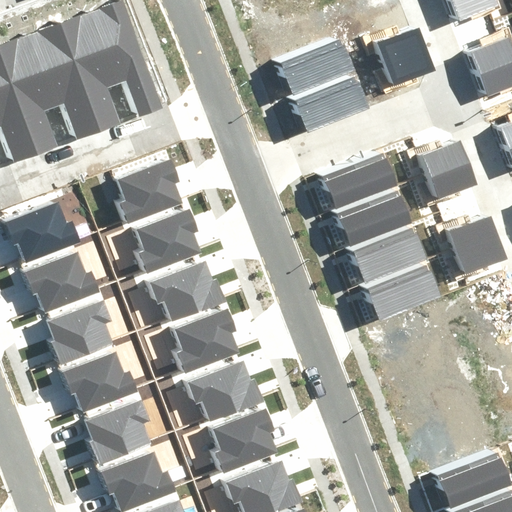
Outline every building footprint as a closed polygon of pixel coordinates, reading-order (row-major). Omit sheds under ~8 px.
[(140,113),(163,105),(124,0),(114,0),(91,8),(118,82),(128,79),(140,113)] [(453,0),(452,0),(460,21),(500,6),(498,0),(453,0)] [(60,20),(99,127),(121,120),(108,86),(118,82),(91,8),(60,20)] [(77,136),(99,127),(60,20),(27,31),(54,106),(64,102),(77,136)] [(0,41),(0,56),(35,151),(56,143),(44,109),(54,106),(27,31),(0,41)] [(370,46),(377,66),(417,51),(410,31),(370,46)] [(471,53),(478,73),(511,60),(511,41),(511,38),(471,53)] [(278,64),(288,92),(351,69),(341,41),(278,64)] [(377,66),(385,87),(425,72),(417,51),(377,66)] [(0,126),(12,159),(35,151),(0,56),(0,126)] [(511,60),(478,73),(486,94),(511,84),(511,60)] [(293,101),(303,128),(366,105),(356,77),(293,101)] [(511,121),(497,127),(504,147),(511,144),(511,121)] [(417,160),(424,180),(464,166),(457,145),(417,160)] [(124,197),(121,199),(131,222),(183,201),(175,180),(180,178),(172,157),(117,179),(124,197)] [(325,182),(335,209),(398,186),(387,159),(325,182)] [(424,180),(432,201),(472,186),(464,166),(424,180)] [(340,215),(350,243),(413,220),(403,192),(340,215)] [(6,221),(15,245),(18,244),(26,262),(81,240),(73,219),(67,222),(58,200),(6,221)] [(141,247),(137,249),(147,272),(200,251),(191,230),(197,228),(189,207),(133,229),(141,247)] [(440,235),(447,255),(487,240),(480,220),(440,235)] [(352,252),(363,280),(425,256),(415,229),(352,252)] [(447,255),(455,276),(495,261),(487,240),(447,255)] [(23,270),(33,293),(36,292),(43,310),(98,288),(90,268),(84,270),(76,249),(23,270)] [(151,282),(160,306),(163,304),(170,322),(226,300),(218,280),(212,282),(203,261),(151,282)] [(368,288),(378,316),(440,293),(430,265),(368,288)] [(55,339),(52,340),(62,364),(114,343),(106,321),(112,319),(103,299),(48,321),(55,339)] [(180,347),(177,348),(186,372),(239,351),(230,330),(236,328),(228,307),(173,329),(180,347)] [(63,372),(73,396),(76,394),(83,412),(138,390),(130,370),(125,372),(116,351),(63,372)] [(190,381),(199,405),(202,403),(210,421),(265,399),(257,379),(251,381),(242,360),(190,381)] [(93,439),(90,441),(100,464),(152,443),(144,422),(149,420),(141,399),(86,421),(93,439)] [(220,448),(216,449),(226,473),(279,452),(270,430),(276,428),(268,408),(212,430),(220,448)] [(101,473),(111,496),(114,495),(120,511),(124,511),(177,491),(169,471),(163,473),(154,452),(101,473)] [(439,480),(449,507),(511,484),(501,457),(439,480)] [(227,482),(236,505),(240,504),(242,511),(272,511),(302,500),(294,480),(288,482),(280,461),(227,482)] [(511,511),(511,496),(469,511),(511,511)] [(183,511),(179,501),(151,511),(183,511)]
